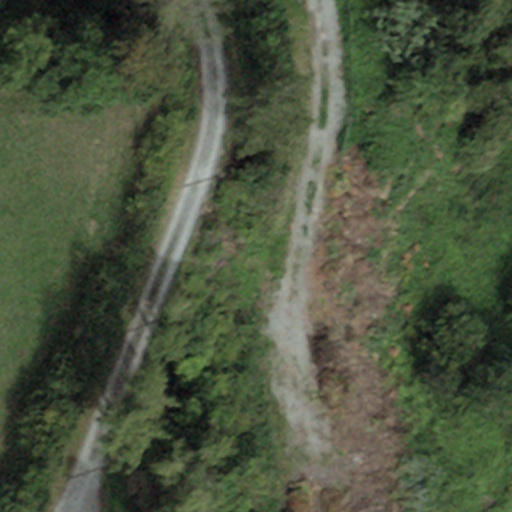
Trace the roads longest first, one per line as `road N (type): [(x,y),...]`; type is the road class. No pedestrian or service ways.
road 1 (track): [(210,0),(220,34),(150,318),(71,511)]
road 2 (track): [(316,0),(325,108),(289,340)]
